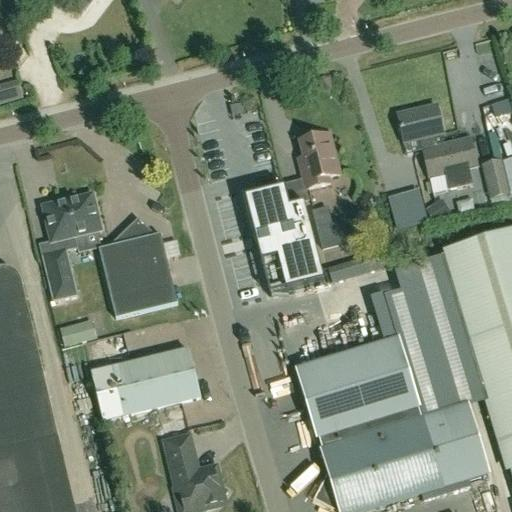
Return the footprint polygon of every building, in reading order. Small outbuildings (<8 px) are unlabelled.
[(0,0),(0,15),(11,0),(0,0)] [(62,0),(82,15),(93,0),(62,0)] [(0,88),(0,106),(27,98),(22,82),(0,88)] [(420,141),(423,153),(443,148),(441,137),(444,137),(437,107),(397,117),(403,145),(420,141)] [(306,192),(329,186),(327,180),(339,177),(328,137),(315,140),(312,138),(307,140),(306,143),(299,144),(304,161),(301,162),(303,170),(300,171),(306,192)] [(470,142),(443,148),(423,153),(429,180),(433,196),(448,193),(447,186),(459,183),(457,175),(477,170),(470,142)] [(482,167),(490,201),(486,202),(488,209),(510,204),(508,197),(509,197),(501,163),(482,167)] [(287,203),(281,185),(239,194),(267,297),(322,282),(299,201),(287,203)] [(418,190),(385,198),(395,233),(426,223),(418,190)] [(92,197),(57,206),(43,209),(54,255),(43,258),(54,304),(77,299),(66,254),(77,251),(75,241),(98,236),(97,233),(100,233),(92,197)] [(432,206),(437,217),(454,209),(448,198),(432,206)] [(177,306),(160,236),(154,238),(141,225),(112,254),(108,249),(98,252),(115,322),(177,306)] [(511,231),(443,253),(511,481),(511,231)] [(0,456),(58,442),(21,285),(0,272),(0,456)] [(278,321),(281,351),(292,350),(289,320),(278,321)] [(397,342),(297,373),(329,476),(319,496),(322,505),(334,511),(373,511),(489,476),(468,408),(422,422),(397,342)] [(190,349),(92,373),(105,423),(203,400),(190,349)] [(190,438),(164,444),(176,492),(174,492),(178,511),(208,511),(219,510),(228,494),(228,492),(222,489),(217,469),(196,474),(192,472),(191,469),(194,465),(197,464),(190,438)]
